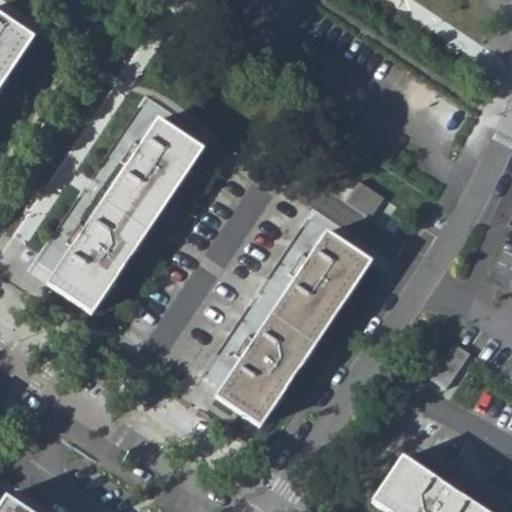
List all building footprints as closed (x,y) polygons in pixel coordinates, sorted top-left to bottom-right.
[(0,89),(33,41),(0,18),(0,89)] [(47,286),(91,316),(201,151),(156,122),(138,150),(130,144),(116,165),(124,170),(83,231),(76,226),(64,245),(71,250),(47,286)] [(388,224),(398,201),(357,183),(347,206),(388,224)] [(215,400),(259,429),(370,263),(325,235),(307,262),(300,258),(288,277),(294,281),(253,343),(247,340),(235,359),(239,363),(215,400)] [(430,383),(453,398),(478,357),(455,343),(430,383)] [(372,505),(383,511),(478,511),(461,500),(465,494),(446,481),(441,487),(402,461),(372,505)] [(0,511),(28,511),(0,493),(0,511)]
